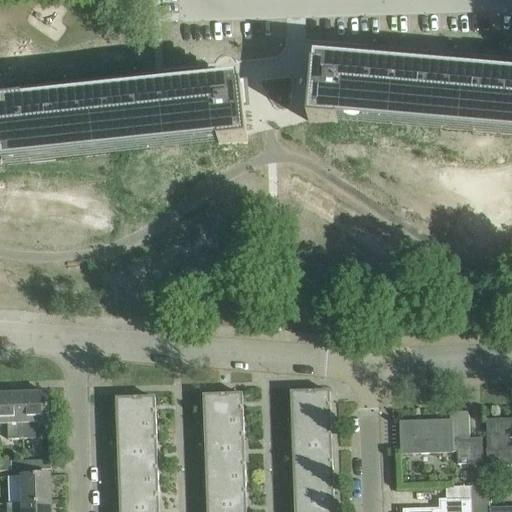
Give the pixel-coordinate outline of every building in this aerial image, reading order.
[(311,88),(308,122),(337,124),(338,114),(511,128),(511,84),(313,67),(312,88),(311,88)] [(24,102),(0,104),(0,153),(0,158),(218,135),(219,145),(248,142),(244,108),(242,88),(25,111),(24,102)] [(334,511),(330,393),(291,394),(292,408),(297,408),(298,437),(293,437),(294,464),(299,464),(300,493),(295,493),(295,511),(334,511)] [(48,394),(21,395),(23,440),(36,439),(36,424),(50,424),(48,394)] [(21,395),(0,395),(0,425),(8,425),(9,440),(23,440),(21,395)] [(206,440),(207,468),(212,467),(213,496),(208,496),(208,511),(247,511),(243,396),(204,397),(205,412),(210,411),(211,440),(206,440)] [(118,443),(119,471),(126,470),(127,499),(120,499),(120,511),(159,511),(156,399),(117,400),(117,415),(124,414),(125,443),(118,443)] [(511,467),(511,420),(487,421),(488,451),(487,451),(487,468),(511,467)] [(470,465),(469,439),(469,431),(452,432),(451,422),(401,424),(402,455),(452,453),(452,452),(457,452),(458,466),(470,465)] [(471,488),(484,487),(483,439),(469,439),(470,465),(471,488)] [(51,461),(24,462),(24,471),(51,470),(51,461)] [(0,472),(24,471),(24,462),(0,462),(0,472)] [(23,505),(52,504),(51,476),(22,477),(23,505)] [(490,487),(484,487),(471,488),(471,501),(472,501),(472,511),(511,511),(511,507),(491,508),(490,487)] [(471,501),(471,488),(447,489),(447,502),(471,501)]
